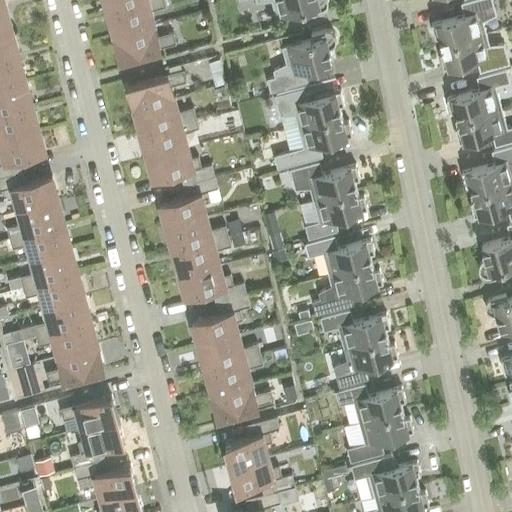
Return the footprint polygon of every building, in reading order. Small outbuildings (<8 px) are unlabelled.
[(104,0),(108,10),(145,0),(104,0)] [(145,0),(108,10),(114,34),(154,23),(150,10),(166,6),(164,0),(145,0)] [(256,0),(257,0),(262,0),(271,0),(276,16),(306,8),(308,13),(321,9),(323,9),(324,8),(325,7),(326,6),(327,5),(327,4),(328,2),(328,0),(327,0),(256,0)] [(440,36),(442,44),(486,32),(482,20),(496,14),(492,0),(469,0),(462,2),(465,14),(441,21),(431,23),(435,38),(440,36)] [(0,34),(12,31),(6,7),(0,8),(0,34)] [(114,34),(121,57),(176,43),(173,31),(157,36),(154,23),(114,34)] [(275,76),(267,78),(271,90),(307,81),(304,69),(333,61),(329,48),(331,47),(332,46),(333,45),(335,44),(335,42),(336,40),(336,38),(336,36),(336,35),(335,34),(334,33),(333,31),(332,31),(330,30),(329,29),(327,29),(325,29),(311,33),(312,39),(282,47),(287,63),(273,69),(275,76)] [(0,60),(19,56),(12,31),(0,34),(0,60)] [(486,32),(442,44),(444,52),(440,53),(443,68),(453,65),(477,58),(480,70),(509,62),(504,43),(489,44),(486,32)] [(0,86),(26,80),(19,56),(0,60),(0,86)] [(455,110),(458,118),(501,106),(495,85),(509,81),(506,68),(477,76),(480,88),(456,95),(447,97),(451,112),(455,110)] [(128,85),(135,109),(174,98),(171,85),(186,81),(183,70),(128,85)] [(222,71),(213,73),(216,84),(225,82),(222,71)] [(0,113),(32,104),(26,80),(0,86),(0,113)] [(246,85),(235,88),(238,99),(249,96),(246,85)] [(304,87),(275,95),(280,114),(295,113),(298,125),(342,113),(339,105),(344,104),(340,90),(331,92),(331,93),(307,99),(304,87)] [(135,109),(141,132),(196,117),(193,106),(178,111),(174,98),(135,109)] [(0,138),(39,128),(32,104),(0,113),(0,138)] [(511,126),(507,128),(501,106),(458,118),(460,126),(455,127),(459,142),(468,139),(492,132),(495,144),(511,139),(511,126)] [(278,167),(322,155),(319,143),(343,136),(343,137),(352,134),(349,120),(344,121),(342,113),(298,125),(304,147),(274,155),(278,167)] [(141,132),(147,155),(187,144),(183,132),(199,127),(196,117),(141,132)] [(0,176),(20,171),(17,159),(45,152),(39,128),(0,138),(0,141),(3,151),(0,152),(0,176)] [(147,155),(154,179),(187,170),(190,182),(215,175),(211,163),(201,166),(198,155),(190,157),(187,144),(147,155)] [(473,192),(511,182),(511,181),(506,160),(511,158),(511,144),(492,150),(495,162),(471,169),(462,171),(466,186),(471,184),(473,192)] [(323,173),(322,171),(319,161),(290,169),(295,188),(310,187),(313,199),(357,187),(355,179),(360,178),(356,164),(346,166),(346,167),(323,173)] [(15,197),(18,209),(58,198),(52,175),(23,183),(20,171),(0,176),(0,189),(4,188),(7,199),(15,197)] [(160,203),(166,226),(206,215),(203,203),(211,201),(208,190),(218,187),(215,175),(190,182),(193,194),(160,203)] [(511,180),(511,181),(511,182),(473,192),(475,200),(470,201),(474,216),(484,213),(483,213),(507,206),(511,219),(511,218),(511,180)] [(319,221),(305,224),(309,237),(338,229),(335,217),(358,210),(358,211),(368,208),(364,194),(359,195),(357,187),(313,199),(319,221)] [(7,227),(10,237),(65,222),(58,198),(18,209),(22,223),(7,227)] [(166,226),(173,250),(228,235),(225,224),(210,229),(206,215),(166,226)] [(240,221),(227,224),(230,234),(242,231),(240,221)] [(28,243),(32,257),(71,246),(65,222),(10,237),(12,248),(28,243)] [(482,244),(486,258),(484,259),(482,260),(481,261),(480,263),(479,265),(479,266),(479,268),(479,270),(480,272),(481,273),(482,274),(484,275),(485,276),(487,276),(489,276),(490,276),(504,272),(502,267),(511,264),(511,223),(507,224),(511,236),(482,244)] [(242,231),(230,234),(233,245),(245,242),(242,231)] [(280,231),(269,234),(272,247),(284,244),(280,231)] [(173,250),(180,274),(219,263),(216,249),(231,245),(228,235),(173,250)] [(323,251),(329,273),(372,261),(370,253),(375,252),(371,237),(361,240),(338,247),(334,235),(305,242),(309,255),(323,251)] [(20,275),(23,286),(78,271),(71,246),(32,257),(35,271),(20,275)] [(284,247),(272,250),(274,259),(287,256),(284,247)] [(350,291),(373,284),(374,285),(383,282),(379,267),(374,269),(372,261),(329,273),(332,285),(319,292),(321,298),(313,300),(316,313),(353,303),(350,291)] [(219,263),(180,274),(186,297),(219,288),(222,300),(247,293),(243,281),(233,284),(230,273),(223,275),(219,263)] [(41,292),(45,306),(85,295),(78,271),(23,286),(26,296),(41,292)] [(20,275),(9,279),(11,289),(23,286),(20,275)] [(485,307),(486,308),(486,309),(487,310),(487,311),(489,312),(491,314),(492,314),(494,315),(496,315),(497,314),(501,328),(511,324),(511,296),(507,298),(506,292),(492,296),(490,297),(489,298),(487,300),(486,301),(486,303),(485,305),(485,307)] [(243,318),(240,308),(250,305),(247,293),(222,300),(225,312),(192,320),(199,343),(238,333),(235,321),(243,318)] [(36,334),(36,335),(91,320),(85,295),(45,306),(49,320),(33,324),(36,334)] [(6,304),(0,305),(0,316),(9,314),(6,304)] [(308,308),(298,310),(300,318),(310,315),(308,308)] [(338,325),(344,347),(387,335),(385,327),(390,326),(386,311),(377,314),(353,321),(350,309),(321,317),(324,329),(338,325)] [(54,341),(58,355),(98,344),(91,320),(36,335),(39,345),(54,341)] [(33,324),(20,328),(23,337),(36,334),(33,324)] [(12,340),(9,330),(3,333),(5,342),(12,340)] [(238,333),(199,343),(205,368),(260,353),(258,342),(242,347),(238,333)] [(387,335),(344,347),(347,359),(334,366),(339,385),(368,377),(365,365),(389,358),(389,359),(399,356),(395,341),(390,343),(387,335)] [(23,338),(6,342),(9,353),(26,349),(23,338)] [(46,371),(49,382),(104,367),(98,344),(58,355),(61,366),(46,371)] [(260,353),(205,368),(212,392),(252,381),(248,367),(263,363),(260,353)] [(509,372),(511,380),(511,379),(511,355),(510,356),(501,359),(505,373),(509,372)] [(36,362),(13,368),(21,395),(44,388),(36,362)] [(252,381),(212,392),(218,415),(273,400),(270,389),(255,393),(252,381)] [(365,383),(336,391),(339,403),(354,399),(359,421),(403,409),(401,401),(406,400),(402,385),(392,388),(368,395),(365,383)] [(294,384),(285,387),(288,399),(298,396),(294,384)] [(79,415),(82,427),(118,417),(111,394),(60,408),(63,419),(79,415)] [(34,406),(21,409),(25,425),(38,421),(34,406)] [(17,409),(2,413),(7,432),(22,427),(17,409)] [(347,447),(351,460),(384,451),(380,439),(404,432),(404,433),(414,430),(410,415),(405,417),(403,409),(359,421),(365,442),(347,447)] [(269,430),(279,428),(276,416),(251,422),(254,434),(226,442),(232,465),(268,455),(264,443),(272,441),(269,430)] [(70,454),(74,466),(98,459),(95,448),(124,440),(118,417),(82,427),(85,438),(78,441),(81,451),(70,454)] [(17,457),(21,470),(34,466),(30,453),(17,457)] [(295,485),(292,473),(282,476),(279,465),(271,467),(268,455),(232,465),(238,488),(267,480),(270,492),(277,490),(295,485)] [(46,457),(35,460),(39,475),(50,472),(46,457)] [(381,457),(352,465),(355,477),(369,473),(375,495),(418,483),(416,475),(421,474),(417,459),(407,462),(408,462),(384,469),(381,457)] [(102,471),(98,459),(74,466),(77,478),(87,476),(90,486),(98,484),(101,496),(137,486),(130,463),(102,471)] [(346,464),(334,467),(337,475),(348,472),(346,464)] [(48,476),(41,478),(44,490),(51,488),(48,476)] [(398,511),(420,506),(429,504),(425,489),(420,490),(418,483),(375,495),(378,507),(367,511),(398,511)] [(132,511),(143,509),(137,486),(101,496),(104,508),(96,510),(97,511),(132,511)] [(22,491),(26,504),(39,500),(35,487),(22,491)] [(271,511),(270,505),(280,502),(277,490),(270,492),(252,496),(255,508),(241,511),(271,511)] [(42,511),(39,500),(26,504),(28,511),(42,511)]
